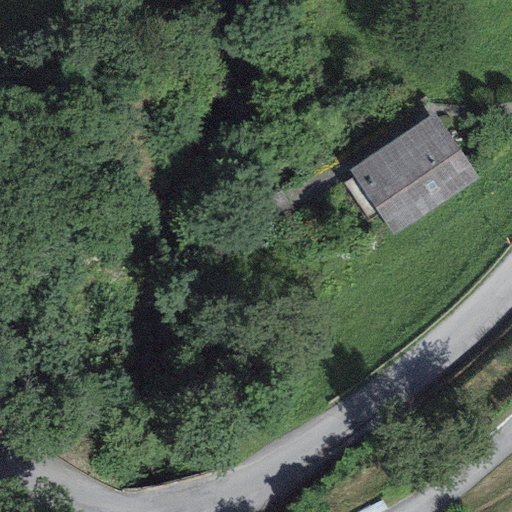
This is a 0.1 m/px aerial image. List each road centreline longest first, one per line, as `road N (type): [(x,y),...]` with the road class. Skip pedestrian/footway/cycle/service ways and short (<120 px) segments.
road 1 (residential): [(145,511),(250,486),(296,462),(361,408)]
road 2 (residential): [(511,283),(361,408)]
road 3 (residential): [(0,461),(115,511)]
road 4 (residential): [(511,432),(414,511)]
